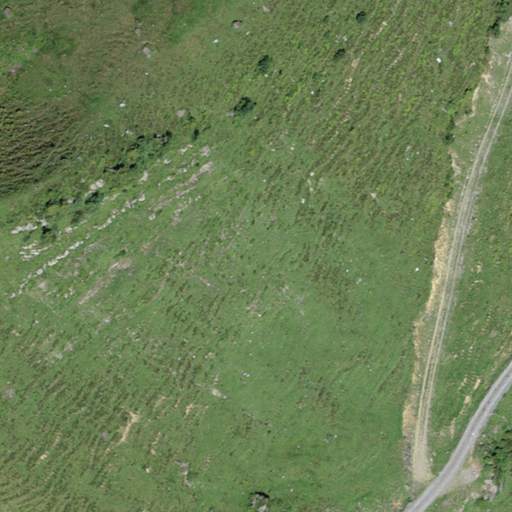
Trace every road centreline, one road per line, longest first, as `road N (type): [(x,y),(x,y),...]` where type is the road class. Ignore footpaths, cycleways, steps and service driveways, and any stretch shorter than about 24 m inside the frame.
road 1 (track): [(511,53),(457,229),(430,385),(426,499)]
road 2 (track): [(511,370),(449,474),(415,511)]
